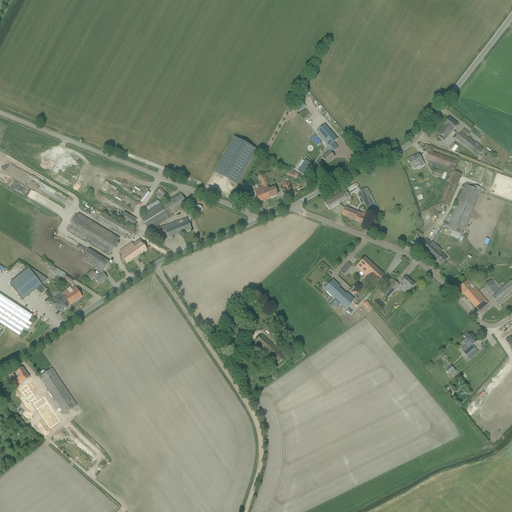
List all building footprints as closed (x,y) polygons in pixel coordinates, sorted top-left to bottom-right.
[(300,106),(296,109),(298,112),(305,107),(302,102),(299,104),(300,106)] [(449,118),(444,124),(453,131),(457,125),(449,118)] [(439,134),(437,137),(443,141),(445,139),(445,138),(451,130),(453,131),(444,124),(445,125),(444,127),(442,129),(443,129),(439,134)] [(326,148),(328,151),(326,153),(327,154),(322,158),(327,164),(334,157),(331,154),(338,148),(333,143),(337,139),(324,125),(317,132),(329,146),(326,148)] [(456,139),(478,157),(483,150),(461,133),(456,139)] [(256,149),(234,137),(215,172),(237,184),(256,149)] [(425,159),(453,170),(456,162),(428,151),(425,159)] [(407,160),(413,170),(420,165),(421,167),(424,164),(418,155),(413,158),(412,157),(407,160)] [(305,161),(298,171),(304,176),(312,166),(305,161)] [(430,175),(441,178),(443,172),(432,169),(430,175)] [(441,204),(448,207),(462,175),(454,172),(441,204)] [(254,190),(259,203),(278,196),(274,187),(268,189),(263,175),(258,177),(262,187),(254,190)] [(293,194),(289,183),(287,184),(286,182),(282,183),(283,185),(283,186),(286,196),(293,194)] [(465,185),(464,185),(446,229),(463,236),(481,191),(480,191),(481,189),(473,185),(473,186),(465,183),(465,185)] [(377,210),(367,188),(360,191),(364,199),(362,200),(369,214),(377,210)] [(324,203),(329,210),(350,198),(345,190),(324,203)] [(139,216),(148,231),(173,216),(171,214),(183,207),(184,208),(186,206),(186,205),(187,205),(180,194),(160,206),(160,204),(139,216)] [(342,216),(364,224),(365,219),(367,215),(362,213),(362,214),(345,208),(342,216)] [(134,222),(135,220),(120,211),(116,218),(134,229),(137,224),(134,222)] [(98,220),(128,238),(129,239),(132,234),(134,235),(135,233),(102,213),(98,220)] [(68,231),(109,255),(119,239),(78,214),(68,231)] [(158,229),(163,241),(191,230),(187,218),(178,222),(177,221),(158,229)] [(122,256),(121,257),(127,264),(147,250),(140,240),(133,245),(131,243),(119,252),(122,256)] [(419,247),(429,256),(441,266),(447,259),(437,250),(439,248),(432,242),(431,244),(426,240),(419,247)] [(82,260),(95,268),(98,264),(105,268),(109,262),(89,250),(82,260)] [(384,275),(364,257),(356,267),(361,272),(363,269),(366,272),(364,275),(366,277),(369,275),(374,280),(372,282),(375,285),(380,279),(384,275)] [(98,264),(95,268),(102,272),(105,268),(98,264)] [(54,273),(55,272),(72,284),(75,280),(52,265),(49,270),(54,273)] [(29,268),(10,283),(23,300),(37,289),(41,294),(45,290),(36,278),(35,276),(29,268)] [(93,278),(98,285),(107,279),(103,273),(99,276),(97,275),(96,276),(93,271),(87,275),(90,280),(93,278)] [(399,284),(402,287),(403,285),(409,290),(414,285),(406,277),(399,284)] [(354,300),(347,293),(345,294),(342,291),(338,288),(340,287),(332,280),(324,289),(345,309),(354,300)] [(458,288),(475,308),(476,307),(479,311),(488,304),(468,280),(458,288)] [(481,285),(497,303),(511,290),(511,283),(510,281),(492,297),(491,296),(499,290),(491,280),(487,284),(485,282),(481,285)] [(382,294),(387,298),(399,286),(394,282),(382,294)] [(70,305),(82,297),(75,287),(71,290),(70,288),(62,293),(66,299),(68,302),(70,305)] [(56,297),(53,300),(55,304),(54,305),(60,312),(63,310),(64,311),(67,309),(66,308),(67,307),(65,304),(68,302),(66,299),(62,293),(56,297)] [(32,316),(0,294),(0,324),(19,336),(23,330),(26,333),(32,324),(28,322),(32,316)] [(334,308),(338,304),(334,300),(330,304),(334,308)] [(366,302),(363,304),(368,311),(372,308),(366,302)] [(465,339),(462,341),(468,349),(463,353),(467,357),(475,350),(472,346),(477,341),(471,334),(469,336),(467,333),(463,337),(465,339)] [(255,342),(278,364),(285,357),(279,351),(274,347),(262,335),(255,342)] [(280,343),(284,347),(286,346),(288,348),(291,346),(284,339),(280,343)] [(445,371),(451,376),(456,372),(451,366),(445,371)] [(46,402),(25,372),(22,367),(15,372),(19,377),(15,380),(18,384),(33,405),(30,407),(33,412),(26,417),(29,421),(39,414),(36,409),(46,402)] [(39,377),(42,381),(64,414),(77,405),(52,369),(39,377)] [(42,418),(51,431),(60,425),(52,411),(42,418)]
